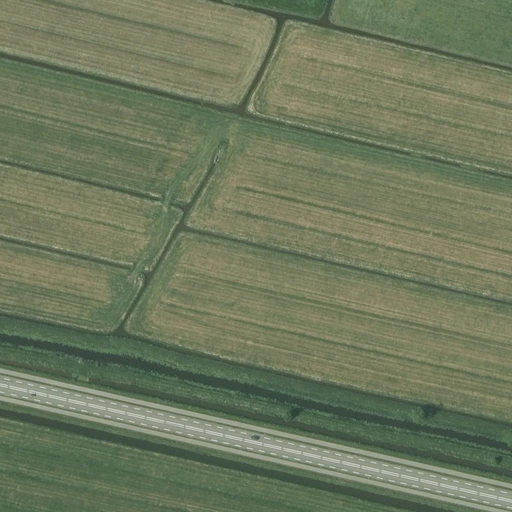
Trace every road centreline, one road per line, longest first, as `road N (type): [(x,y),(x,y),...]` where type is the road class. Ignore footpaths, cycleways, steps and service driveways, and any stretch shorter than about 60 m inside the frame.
road 1 (primary): [(511,502),(0,385)]
road 2 (track): [(222,120),(511,186)]
